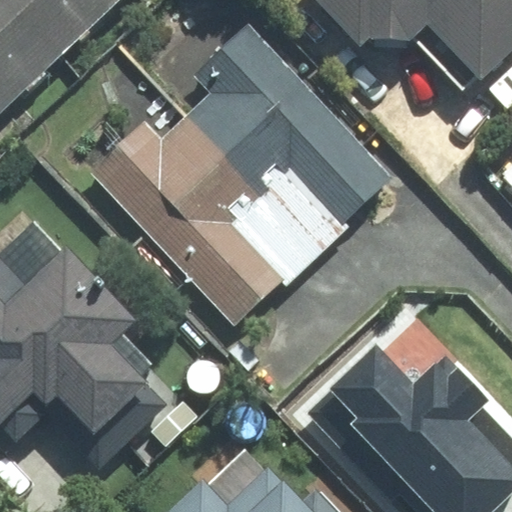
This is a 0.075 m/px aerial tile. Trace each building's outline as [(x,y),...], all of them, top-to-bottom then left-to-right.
[(0,0),(0,119),(119,0),(0,0)] [(511,0),(298,0),(374,84),(438,27),(493,89),(511,71),(511,0)] [(84,180),(233,333),(390,181),(241,28),(84,180)] [(511,141),(480,170),(511,204),(511,141)] [(37,239),(0,278),(0,436),(4,440),(33,409),(100,472),(187,381),(37,239)] [(511,511),(511,382),(462,326),(389,389),(465,476),(422,511),(511,511)] [(324,511),(281,462),(225,509),(204,484),(170,511),(324,511)]
